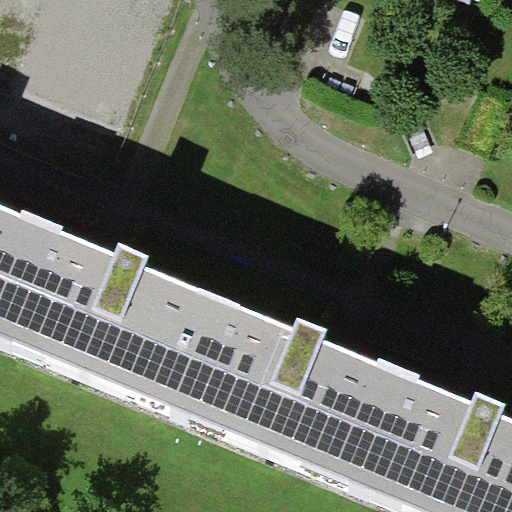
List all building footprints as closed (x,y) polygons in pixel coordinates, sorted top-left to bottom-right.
[(507,108),(483,98),(463,146),(487,157),(507,108)] [(0,210),(0,354),(3,356),(49,232),(0,210)] [(49,232),(3,356),(189,436),(236,314),(49,232)] [(236,314),(189,436),(366,511),(375,511),(423,396),(236,314)] [(511,511),(511,435),(423,396),(375,511),(511,511)]
